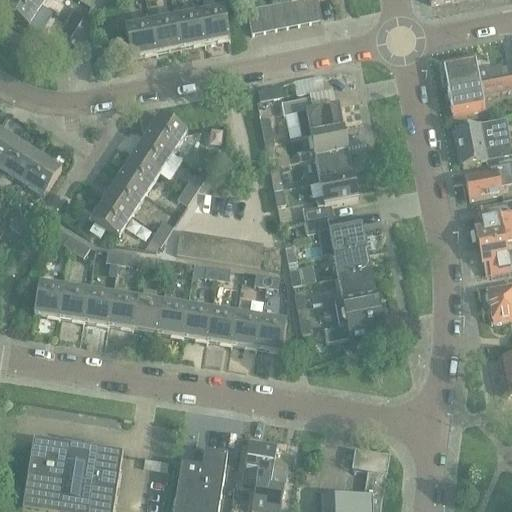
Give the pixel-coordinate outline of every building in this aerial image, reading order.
[(42,10),(26,0),(9,0),(1,13),(28,31),(42,10)] [(26,0),(42,10),(48,0),(26,0)] [(90,11),(97,0),(80,0),(78,4),(90,11)] [(462,2),(461,0),(428,0),(431,8),(462,2)] [(297,30),(292,7),(304,4),(308,28),(322,25),(317,1),(290,5),(281,7),(286,32),(297,30)] [(308,28),(304,4),(292,7),(297,30),(308,28)] [(286,32),(281,7),(269,9),(275,34),(286,32)] [(275,34),(269,9),(258,12),(264,36),(275,34)] [(229,44),(222,10),(197,16),(204,49),(229,44)] [(264,36),(258,12),(246,14),(251,39),(264,36)] [(76,32),(83,22),(72,15),(66,25),(76,32)] [(156,59),(149,26),(147,15),(137,17),(138,21),(122,24),(131,64),(156,59)] [(204,49),(197,16),(174,20),(180,54),(204,49)] [(180,54),(174,20),(149,26),(156,59),(180,54)] [(70,43),(76,32),(66,25),(59,36),(70,43)] [(511,80),(511,61),(504,63),(505,69),(476,74),(473,60),(442,66),(447,93),(509,81),(511,80)] [(484,114),(481,99),(493,97),(511,93),(511,80),(509,81),(447,93),(453,120),(484,114)] [(259,106),(282,101),(280,90),(257,95),(259,106)] [(342,134),(337,110),(312,115),(310,101),(281,107),(284,121),(306,117),(310,139),(342,134)] [(171,158),(185,137),(159,120),(145,141),(171,158)] [(271,138),(268,122),(259,124),(262,139),(271,138)] [(491,127),(455,134),(462,169),(498,162),(511,159),(505,124),(491,127)] [(346,158),(342,134),(310,139),(313,153),(298,156),(300,166),(315,163),(315,164),(346,158)] [(0,175),(0,176),(18,148),(0,136),(0,175)] [(158,179),(171,158),(145,141),(131,162),(158,179)] [(278,171),(273,146),(264,148),(269,173),(278,171)] [(21,190),(39,162),(18,148),(0,176),(21,190)] [(214,169),(221,158),(211,152),(204,162),(214,169)] [(351,182),(346,158),(315,164),(319,188),(351,182)] [(42,203),(60,175),(39,162),(21,190),(42,203)] [(144,200),(158,179),(131,162),(118,183),(144,200)] [(497,175),(464,182),(468,205),(502,199),(500,189),(511,186),(511,185),(510,177),(511,176),(511,168),(509,169),(496,171),(497,175)] [(281,186),(278,171),(269,173),(272,187),(281,186)] [(356,206),(351,182),(319,188),(324,210),(302,214),(305,228),(333,223),(331,211),(356,206)] [(130,221),(144,200),(118,183),(104,204),(130,221)] [(194,201),(200,191),(190,184),(183,194),(194,201)] [(187,211),(194,201),(183,194),(176,204),(187,211)] [(285,209),(282,194),(273,195),(276,211),(285,209)] [(116,242),(130,221),(104,204),(90,225),(116,242)] [(481,232),(474,233),(477,251),(505,245),(511,244),(511,214),(499,217),(499,215),(478,219),(481,232)] [(19,238),(26,228),(15,221),(9,231),(19,238)] [(366,256),(360,229),(335,234),(333,223),(305,228),(307,240),(329,236),(334,262),(366,256)] [(166,242),(173,232),(163,225),(156,235),(166,242)] [(105,236),(94,228),(89,235),(100,243),(105,236)] [(159,253),(166,242),(156,235),(149,246),(159,253)] [(188,262),(192,238),(180,237),(176,260),(188,262)] [(200,264),(204,240),(192,238),(188,262),(200,264)] [(69,254),(75,244),(69,240),(62,250),(69,254)] [(212,266),(215,242),(204,240),(200,264),(212,266)] [(223,268),(227,244),(215,242),(212,266),(223,268)] [(90,253),(75,244),(69,254),(83,263),(90,253)] [(235,269),(239,246),(227,244),(223,268),(235,269)] [(505,245),(477,251),(481,268),(487,267),(490,280),(511,275),(511,274),(511,257),(508,258),(505,245)] [(247,271),(251,248),(239,246),(235,269),(247,271)] [(259,273),(263,249),(251,248),(247,271),(259,273)] [(296,266),(293,250),(284,252),(287,268),(296,266)] [(116,269),(118,257),(107,255),(105,268),(116,269)] [(371,283),(366,256),(334,262),(339,289),(371,283)] [(129,271),(131,259),(118,257),(116,269),(129,271)] [(166,277),(168,265),(157,263),(155,275),(166,277)] [(179,279),(181,267),(168,265),(166,277),(179,279)] [(216,285),(218,273),(195,269),(192,281),(216,285)] [(228,286),(230,274),(218,273),(216,285),(228,286)] [(301,289),(298,274),(289,276),(292,291),(301,289)] [(265,292),(267,280),(255,278),(253,290),(265,292)] [(277,294),(279,282),(267,280),(265,292),(277,294)] [(376,310),(371,283),(339,289),(344,316),(376,310)] [(58,324),(63,291),(38,287),(33,320),(58,324)] [(511,324),(511,289),(486,294),(493,328),(511,324)] [(82,328),(88,295),(63,291),(58,324),(82,328)] [(142,292),(141,303),(155,305),(156,294),(142,292)] [(107,332),(113,298),(88,295),(82,328),(107,332)] [(132,335),(137,302),(113,298),(107,332),(132,335)] [(306,313),(303,298),(293,300),(296,314),(306,313)] [(156,339),(162,306),(155,305),(141,303),(137,302),(132,335),(156,339)] [(181,343),(186,310),(162,306),(156,339),(181,343)] [(206,347),(211,314),(186,310),(181,343),(206,347)] [(381,337),(376,310),(344,316),(347,330),(325,334),(327,348),(381,337)] [(310,337),(306,313),(296,314),(301,339),(310,337)] [(230,351),(236,317),(211,314),(206,347),(230,351)] [(255,354),(260,321),(236,317),(230,351),(255,354)] [(280,358),(285,325),(260,321),(255,354),(280,358)] [(511,400),(511,359),(499,362),(507,401),(511,400)] [(113,511),(122,458),(104,455),(105,452),(91,448),(90,453),(33,444),(22,511),(113,511)] [(279,511),(284,480),(281,479),(282,475),(271,474),(275,451),(247,446),(241,487),(254,489),(250,511),(279,511)] [(379,511),(388,462),(355,457),(352,474),(368,477),(364,503),(332,504),(333,501),(320,502),(320,511),(379,511)] [(217,511),(225,462),(201,458),(201,463),(189,472),(180,471),(174,511),(217,511)]
